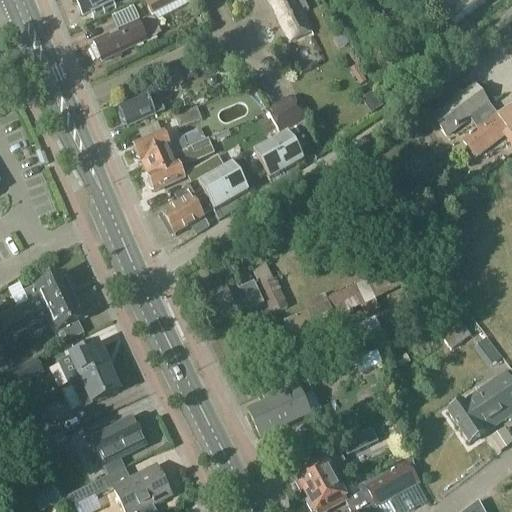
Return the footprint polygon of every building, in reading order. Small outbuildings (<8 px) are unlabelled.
[(75,0),(83,15),(112,1),(111,0),(75,0)] [(149,0),(144,3),(151,17),(154,16),(182,1),(183,0),(149,0)] [(268,0),(290,42),(310,31),(301,13),(307,10),(301,0),(268,0)] [(460,0),(437,0),(456,25),(471,14),(460,0)] [(481,0),(460,0),(471,14),(484,4),(481,0)] [(94,48),(89,51),(95,63),(100,61),(101,64),(145,43),(157,37),(151,24),(156,21),(154,17),(137,25),(93,45),(94,48)] [(161,94),(165,92),(166,94),(184,85),(188,83),(181,69),(177,71),(159,80),(154,82),(161,94)] [(475,87),(432,119),(446,137),(470,120),(478,131),(464,141),(475,156),(504,134),(511,144),(511,105),(497,116),(475,87)] [(164,113),(162,108),(156,95),(145,99),(144,97),(130,103),(131,104),(119,109),(126,127),(139,122),(139,123),(153,116),(154,118),(164,113)] [(371,115),(383,106),(375,96),(363,104),(371,115)] [(278,136),(296,126),(305,121),(293,99),(266,113),(278,136)] [(174,119),(179,131),(206,120),(201,108),(174,119)] [(307,167),(287,132),(270,142),(290,178),(307,167)] [(163,134),(134,148),(144,170),(188,150),(183,139),(168,146),(163,134)] [(188,150),(144,170),(155,194),(184,181),(178,167),(191,161),(193,164),(214,154),(208,141),(188,150)] [(273,189),(290,178),(270,142),(252,152),(273,189)] [(190,186),(222,168),(216,157),(184,175),(190,186)] [(253,201),(232,163),(214,173),(236,212),(253,201)] [(479,178),(481,180),(486,176),(485,175),(482,171),(477,175),(479,178)] [(219,223),(236,212),(214,173),(196,183),(219,223)] [(208,227),(186,189),(173,196),(178,205),(161,215),(162,215),(159,217),(165,228),(168,226),(171,231),(169,232),(172,238),(174,237),(175,237),(191,228),(195,235),(208,227)] [(328,303),(306,313),(284,323),(292,342),(362,311),(366,319),(381,312),(376,301),(405,287),(395,266),(370,277),(368,271),(342,283),(346,291),(327,300),(328,303)] [(45,311),(74,297),(69,288),(72,287),(67,277),(64,278),(63,276),(23,295),(27,304),(0,317),(0,322),(4,330),(9,328),(45,311)] [(252,325),(263,321),(286,311),(273,282),(259,288),(268,308),(248,317),(252,325)] [(254,284),(238,291),(237,288),(226,293),(225,292),(198,305),(209,328),(236,316),(236,315),(247,310),(248,313),(264,306),(254,284)] [(79,308),(74,297),(45,311),(9,328),(13,337),(49,320),(56,334),(54,335),(60,348),(84,336),(78,324),(84,321),(83,319),(86,317),(81,307),(79,308)] [(452,352),(471,338),(457,320),(439,335),(452,352)] [(346,355),(338,335),(336,336),(317,344),(325,363),(346,355)] [(80,382),(108,370),(97,347),(70,359),(80,382)] [(322,368),(315,353),(301,359),(299,355),(270,367),(278,388),(322,368)] [(7,393),(43,375),(37,362),(0,379),(7,393)] [(108,370),(80,382),(71,386),(82,411),(92,407),(91,406),(118,393),(108,370)] [(511,380),(506,372),(447,412),(470,444),(511,414),(511,380)] [(320,411),(313,395),(304,377),(272,391),(275,400),(247,413),(260,440),(300,421),(310,416),(316,413),(320,411)] [(29,408),(17,413),(23,425),(28,438),(32,436),(37,448),(63,436),(57,422),(39,431),(34,420),(29,408)] [(131,419),(106,432),(105,430),(88,439),(103,469),(146,448),(131,419)] [(511,444),(503,431),(488,441),(497,455),(511,445),(511,444)] [(361,436),(341,445),(348,458),(367,449),(361,436)] [(43,465),(71,452),(64,438),(37,450),(43,465)] [(303,497),(306,495),(335,479),(331,473),(341,468),(334,455),(295,476),(293,478),(295,483),(294,484),(300,495),(302,494),(303,497)] [(369,497),(348,509),(350,511),(372,511),(377,510),(377,511),(420,487),(414,464),(366,490),(369,497)] [(122,511),(155,511),(153,509),(172,500),(156,467),(112,489),(122,511)] [(325,511),(344,502),(348,509),(369,497),(366,490),(365,488),(355,494),(348,481),(339,486),(335,479),(306,495),(303,497),(306,503),(305,503),(309,511),(325,511)] [(73,510),(86,503),(109,492),(103,480),(67,498),(73,510)] [(41,511),(58,504),(51,490),(42,495),(33,499),(34,500),(39,511),(41,511)] [(483,511),(479,503),(466,511),(483,511)]
